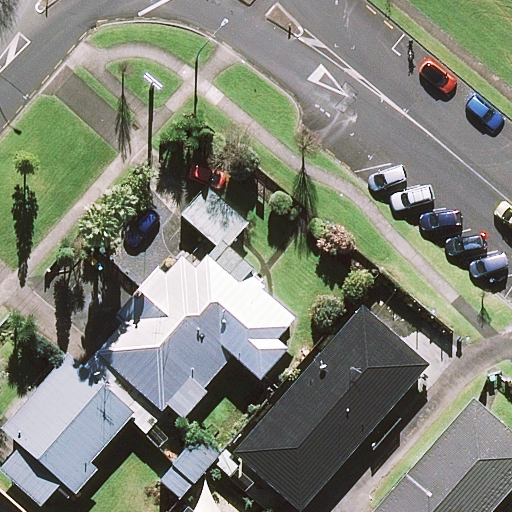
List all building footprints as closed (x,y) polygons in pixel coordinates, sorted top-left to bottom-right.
[(247,226),(208,191),(184,218),(223,253),(247,226)] [(102,469),(94,461),(131,420),(146,434),(167,410),(177,419),(233,357),(260,381),(288,351),(277,341),(295,321),(201,237),(165,277),(158,271),(76,362),(69,356),(2,430),(23,449),(2,472),(42,508),(63,485),(77,497),(102,469)] [(301,511),(423,372),(357,314),(235,455),(300,511),(301,511)] [(490,511),(511,489),(511,439),(474,405),(378,511),(490,511)] [(215,459),(191,441),(160,481),(183,499),(215,459)]
